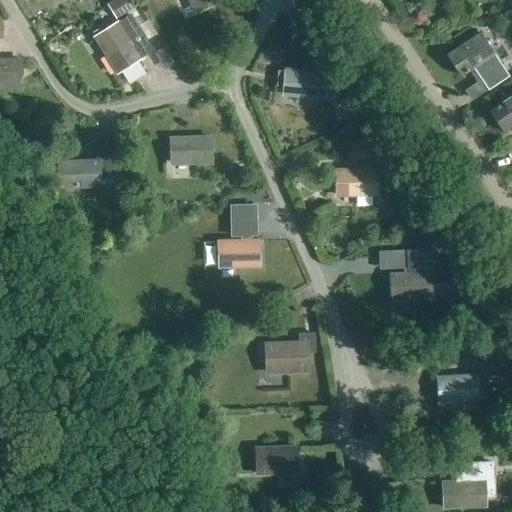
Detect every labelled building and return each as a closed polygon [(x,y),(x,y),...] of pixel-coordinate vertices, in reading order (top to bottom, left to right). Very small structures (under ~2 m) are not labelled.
[(136,7),(131,0),(115,0),(108,5),(117,20),(136,7)] [(189,0),(194,11),(217,0),(216,0),(189,0)] [(303,20),(321,40),(336,27),(319,6),(303,20)] [(152,49),(131,16),(95,39),(116,72),(152,49)] [(479,33),(446,55),(460,77),(473,68),(488,91),(509,77),(479,33)] [(285,70),(285,73),(280,73),(279,85),(289,86),(288,96),(333,100),(336,75),(320,73),(322,56),(304,55),(302,72),(285,70)] [(22,60),(15,60),(0,59),(0,84),(17,85),(17,75),(22,75),(22,60)] [(511,94),(488,111),(503,133),(511,126),(511,94)] [(332,103),(337,122),(355,118),(351,99),(332,103)] [(210,138),(171,139),(171,154),(176,154),(176,164),(211,163),(210,138)] [(355,170),(336,171),(336,196),(376,195),(375,170),(375,161),(380,161),(379,140),(349,141),(350,162),(355,162),(355,170)] [(125,155),(113,156),(113,159),(97,159),(97,161),(58,163),(59,188),(114,186),(114,200),(126,200),(125,155)] [(246,168),(233,169),(234,187),(247,187),(246,168)] [(219,267),(258,266),(258,241),(218,242),(219,267)] [(400,275),(390,275),(391,300),(431,298),(434,298),(434,284),(437,284),(435,249),(424,249),(407,251),(409,274),(400,275)] [(473,343),(494,354),(503,336),(482,325),(473,343)] [(299,334),(299,341),(264,342),(265,375),(309,374),(308,352),(314,352),(313,334),(299,334)] [(477,374),(437,376),(437,378),(439,403),(439,413),(459,411),(458,402),(478,401),(477,386),(487,385),(487,376),(479,376),(479,374),(477,374)] [(298,475),(297,446),(254,447),(255,476),(298,475)] [(455,482),(443,483),(444,508),(484,506),(483,498),(495,498),(495,481),(494,466),(455,467),(455,482)] [(239,481),(231,470),(216,480),(224,491),(239,481)]
